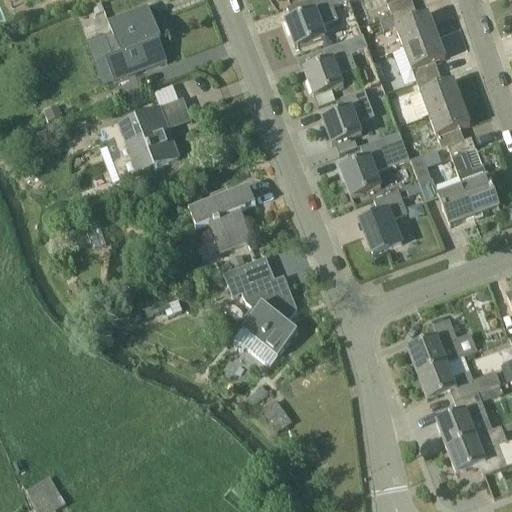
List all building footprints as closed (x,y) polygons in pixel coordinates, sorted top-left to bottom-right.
[(337,23),(332,9),(349,3),(348,0),(318,0),(303,6),(307,17),(285,26),(295,53),(327,41),(322,29),(337,23)] [(391,19),(394,18),(414,11),(410,0),(383,0),(387,8),(391,19)] [(113,86),(167,66),(159,44),(161,44),(148,9),(108,24),(114,37),(106,40),(115,61),(106,65),(113,86)] [(402,53),(437,40),(428,18),(418,21),(414,11),(394,18),(391,19),(380,24),(384,34),(395,30),(394,31),(402,53)] [(355,71),(351,58),(368,52),(363,39),(334,50),(325,53),(322,54),(327,66),(304,74),(313,101),(344,89),(340,77),(355,71)] [(327,41),(322,43),(325,53),(334,50),(331,43),(330,44),(328,39),(326,40),(327,41)] [(417,85),(439,76),(435,66),(445,62),(437,40),(402,53),(410,75),(414,77),(417,85)] [(427,120),(462,107),(453,85),(443,88),(439,76),(417,85),(421,97),(420,101),(427,120)] [(404,91),(390,94),(395,118),(418,112),(415,100),(407,102),(404,91)] [(357,127),(374,120),(365,94),(341,103),(345,114),(322,123),(331,149),(362,139),(357,127)] [(120,185),(178,163),(168,134),(192,125),(183,102),(101,133),(106,145),(114,142),(121,161),(112,164),(120,185)] [(441,152),(446,151),(464,144),(460,133),(470,129),(462,107),(427,120),(433,136),(436,138),(441,152)] [(61,119),(63,119),(58,109),(45,114),(49,124),(61,119)] [(407,157),(399,136),(379,144),(360,151),(365,164),(340,173),(351,202),(381,190),(375,175),(409,162),(407,157)] [(452,163),(457,161),(466,157),(476,154),(471,142),(464,144),(446,151),(450,162),(451,162),(452,163)] [(426,171),(450,162),(446,151),(441,152),(410,164),(419,188),(431,183),(426,171)] [(466,157),(457,161),(452,163),(458,181),(461,190),(461,189),(474,222),(499,212),(487,180),(482,169),(472,173),(466,157)] [(461,189),(461,190),(458,181),(433,190),(450,231),(474,222),(461,189)] [(408,200),(422,195),(419,188),(406,193),(408,200)] [(207,227),(219,256),(249,244),(237,216),(256,209),(248,189),(189,215),(196,232),(207,227)] [(359,224),(373,259),(401,248),(392,223),(407,217),(399,194),(374,204),(379,217),(359,224)] [(234,273),(245,269),(242,259),(230,263),(234,273)] [(270,370),(298,336),(286,326),(297,314),(284,281),(242,296),(242,299),(245,304),(250,309),(252,311),(243,322),(247,326),(235,342),(233,345),(233,349),(236,353),(240,354),(243,354),(247,351),(270,370)] [(475,295),(479,306),(490,302),(486,291),(475,295)] [(147,321),(165,314),(171,312),(169,307),(167,304),(144,312),(147,321)] [(448,366),(477,355),(470,337),(457,342),(449,323),(425,333),(430,344),(407,353),(417,378),(448,366)] [(511,382),(511,365),(501,369),(506,385),(511,382)] [(453,381),(448,366),(417,378),(427,404),(448,395),(452,406),(477,395),(478,397),(504,387),(500,375),(496,377),(495,376),(473,384),(469,375),(453,381)] [(250,410),(268,399),(263,391),(245,402),(250,410)] [(492,433),(478,397),(477,395),(452,406),(457,418),(436,426),(446,452),(492,434),(492,433)] [(506,470),(498,449),(507,446),(501,430),(492,433),(492,434),(446,452),(456,478),(478,468),(483,480),(506,470)] [(26,491),(36,511),(63,511),(48,480),(26,491)]
